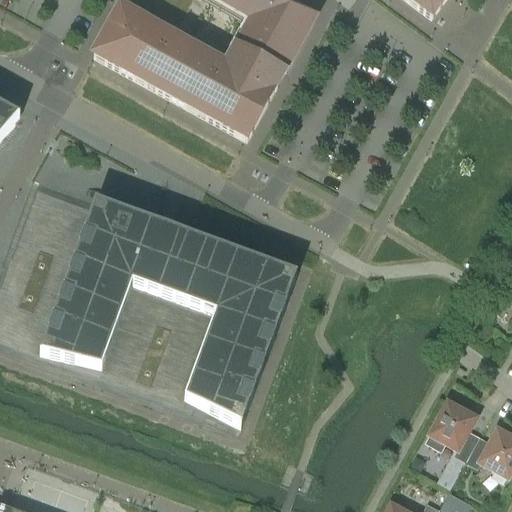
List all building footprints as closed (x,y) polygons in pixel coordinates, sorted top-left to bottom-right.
[(246,146),(314,24),(270,0),(127,0),(93,62),(246,146)] [(398,0),(431,24),(448,0),(398,0)] [(0,112),(0,144),(20,123),(0,112)] [(95,207),(39,359),(101,373),(132,289),(215,319),(184,403),(241,433),(296,281),(95,207)] [(458,370),(454,377),(461,382),(465,375),(458,370)] [(464,468),(478,442),(467,436),(474,424),(447,409),(429,441),(425,449),(441,457),(445,450),(456,455),(452,462),(464,468)] [(490,449),(478,442),(464,468),(476,475),(480,469),(506,483),(511,472),(511,444),(497,436),(490,449)]
